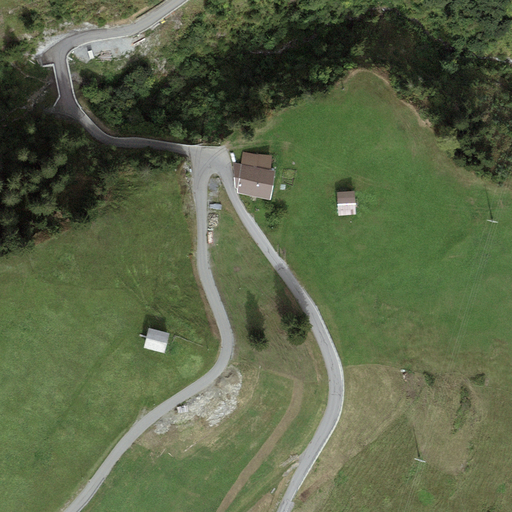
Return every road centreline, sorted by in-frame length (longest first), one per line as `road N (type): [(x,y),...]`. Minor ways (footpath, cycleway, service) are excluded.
road 1 (unclassified): [(210,160),(199,179),(201,256),(225,332),(223,358),(210,377),(127,439),(70,511)]
road 2 (unclassified): [(281,511),(332,415),(333,366),(311,314),(210,160)]
road 3 (unclassified): [(210,160),(101,138),(65,92),(60,62),(69,43),(134,28),(177,0)]
